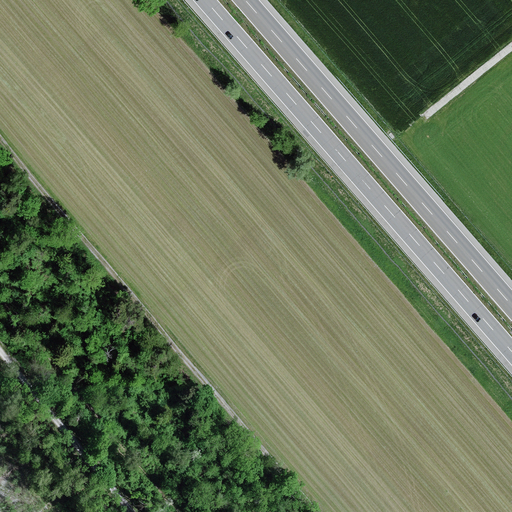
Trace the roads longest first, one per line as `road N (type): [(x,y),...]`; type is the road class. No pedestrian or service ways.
road 1 (motorway): [(205,0),(511,352)]
road 2 (motorway): [(511,306),(245,0)]
road 3 (unknown): [(178,511),(142,469),(118,455),(81,384),(9,317),(0,292)]
road 4 (track): [(131,511),(0,347)]
